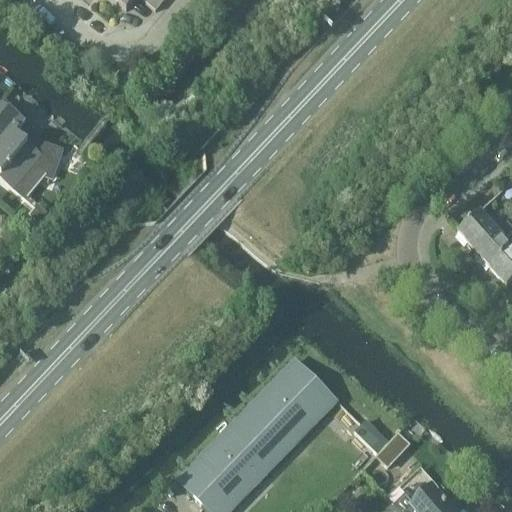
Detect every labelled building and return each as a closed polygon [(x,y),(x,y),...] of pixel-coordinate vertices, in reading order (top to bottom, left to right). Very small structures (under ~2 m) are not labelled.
[(111,0),(126,13),(136,0),(111,0)] [(139,0),(156,14),(164,4),(158,0),(139,0)] [(1,106),(0,106),(0,178),(16,192),(14,195),(24,203),(42,180),(52,184),(63,154),(33,143),(36,135),(26,127),(10,114),(11,112),(2,105),(1,106)] [(457,235),(474,254),(497,233),(480,215),(457,235)] [(474,254),(490,272),(511,252),(511,250),(504,242),(511,235),(511,231),(506,225),(497,233),(474,254)] [(511,252),(490,272),(507,291),(511,286),(511,252)] [(295,364),(177,484),(205,511),(230,511),(336,405),(295,364)] [(390,466),(406,448),(397,439),(380,457),(390,466)] [(386,504),(392,510),(393,511),(448,511),(440,503),(444,498),(420,472),(386,504)]
